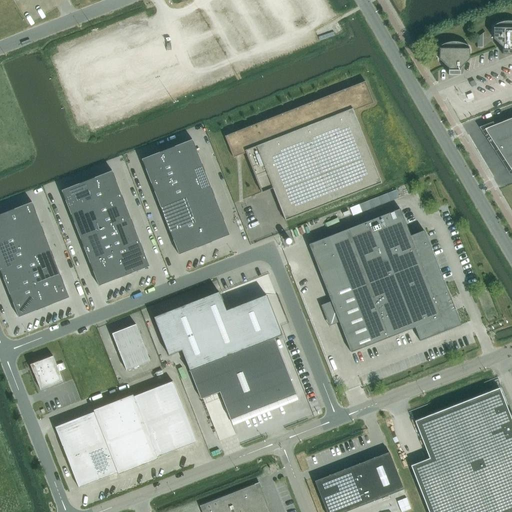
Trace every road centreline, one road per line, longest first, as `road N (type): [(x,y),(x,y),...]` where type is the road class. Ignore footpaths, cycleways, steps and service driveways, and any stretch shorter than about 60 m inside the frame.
road 1 (unclassified): [(3,352),(270,248),(336,419)]
road 2 (unclassified): [(511,255),(361,0)]
road 3 (unclassified): [(99,511),(280,441)]
road 4 (unclassified): [(336,419),(511,351)]
road 5 (unclassified): [(65,511),(3,352)]
road 6 (unclassified): [(122,0),(0,47)]
